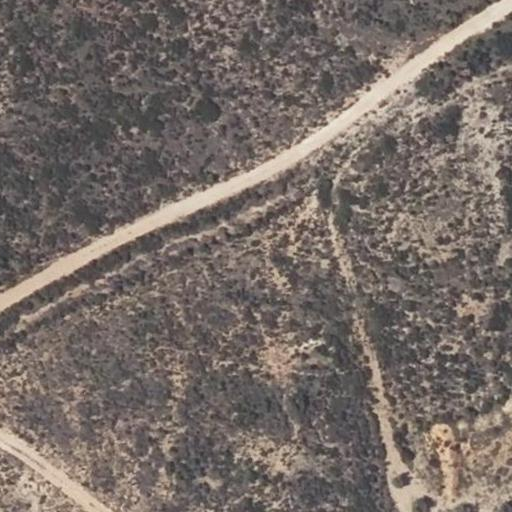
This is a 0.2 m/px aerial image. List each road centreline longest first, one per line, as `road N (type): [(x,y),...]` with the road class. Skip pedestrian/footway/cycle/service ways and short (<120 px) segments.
road 1 (track): [(0,305),(375,118),(447,42),(511,4)]
road 2 (track): [(0,443),(108,511)]
